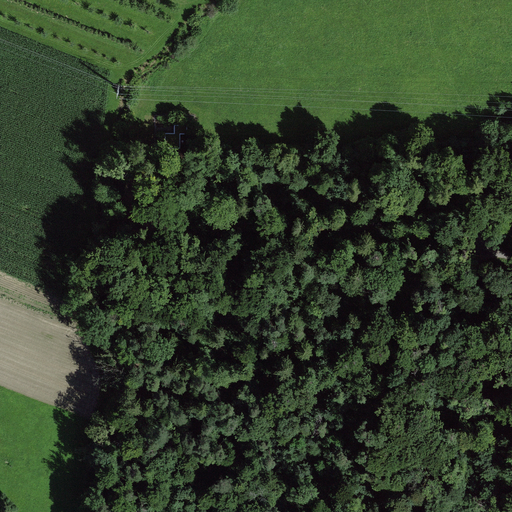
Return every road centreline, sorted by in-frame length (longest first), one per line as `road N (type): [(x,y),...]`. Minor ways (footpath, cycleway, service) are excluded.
road 1 (track): [(511,211),(485,268),(284,228),(157,234)]
road 2 (track): [(241,427),(485,268),(511,264)]
road 3 (track): [(284,228),(241,427),(199,511)]
